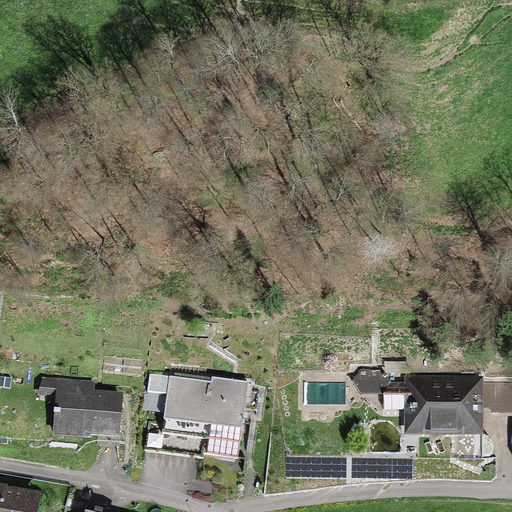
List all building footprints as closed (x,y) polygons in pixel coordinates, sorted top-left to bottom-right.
[(204,454),(238,459),(245,409),(257,411),(260,392),(247,390),(248,383),(212,378),(212,383),(170,377),(163,423),(149,421),(144,451),(203,459),(204,454)] [(87,383),(60,381),(57,411),(55,410),(54,414),(57,415),(55,435),(82,437),(83,431),(118,433),(121,398),(85,396),(87,383)] [(492,383),(391,382),(383,395),(383,408),(409,408),(409,411),(418,411),(419,430),(456,430),(456,458),(480,458),(480,425),(477,425),(477,409),(477,395),(492,395),(492,383)] [(511,383),(492,383),(492,395),(492,414),(511,413),(511,383)] [(32,511),(35,499),(0,492),(0,511),(32,511)]
